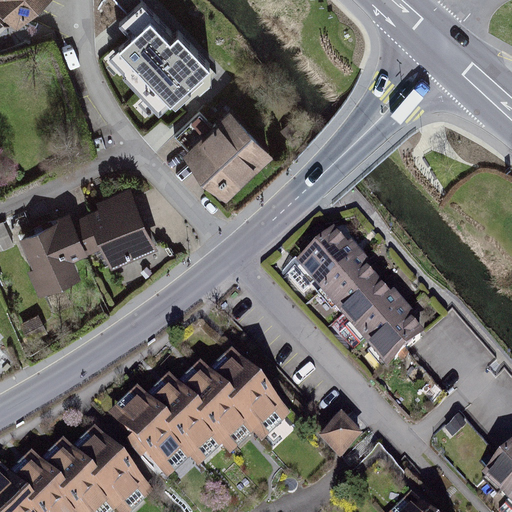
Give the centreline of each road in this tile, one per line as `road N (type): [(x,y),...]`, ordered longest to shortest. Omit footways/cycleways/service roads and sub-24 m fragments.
road 1 (residential): [(236,258),(109,347),(0,409)]
road 2 (residential): [(236,258),(428,458)]
road 3 (residential): [(333,168),(444,51)]
road 4 (residential): [(333,168),(236,258)]
